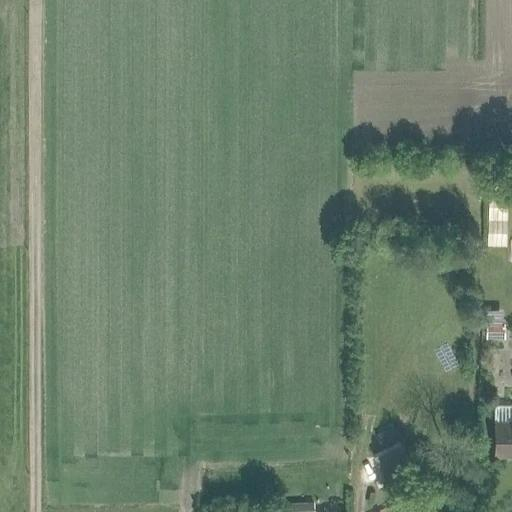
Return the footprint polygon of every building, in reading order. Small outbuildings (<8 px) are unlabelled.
[(495,408),(494,422),(494,457),(511,456),(511,406),(497,406),(495,408)] [(383,448),(402,439),(396,427),(377,437),(383,448)] [(377,464),(384,475),(398,466),(390,455),(377,464)] [(392,511),(390,507),(380,511),(433,511),(429,501),(417,506),(412,495),(416,493),(408,474),(394,480),(402,500),(401,500),(406,511),(392,511)] [(314,511),(314,503),(278,504),(278,511),(314,511)]
